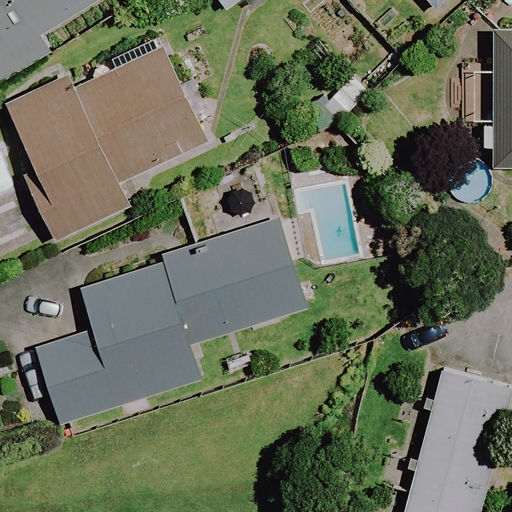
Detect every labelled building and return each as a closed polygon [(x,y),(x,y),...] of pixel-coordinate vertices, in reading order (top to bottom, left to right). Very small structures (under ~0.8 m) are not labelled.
[(0,0),(0,84),(50,52),(40,38),(98,0),(0,0)] [(242,0),(217,0),(224,11),(242,0)] [(448,0),(426,0),(436,11),(448,0)] [(486,153),(497,152),(497,169),(511,168),(511,33),(496,33),(497,125),(486,125),(486,153)] [(206,145),(163,51),(73,92),(69,84),(11,111),(42,181),(31,186),(56,243),(131,209),(120,184),(206,145)] [(306,310),(278,221),(80,285),(95,331),(39,349),(63,425),(202,380),(191,346),(306,310)] [(488,511),(511,419),(511,386),(444,370),(408,511),(488,511)]
